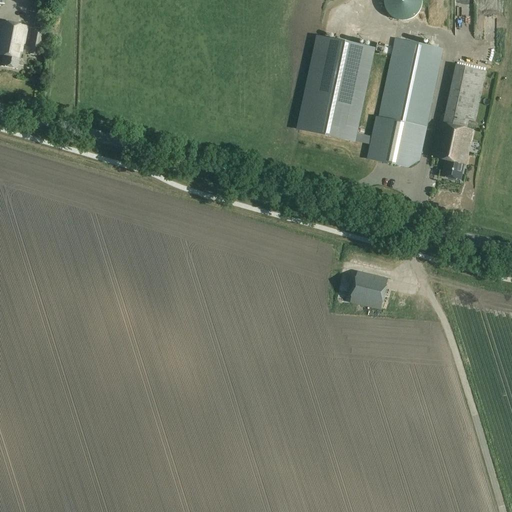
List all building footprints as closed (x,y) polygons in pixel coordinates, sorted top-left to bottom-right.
[(384,0),(384,7),(388,14),(394,20),(402,22),(410,21),(417,17),(422,11),(424,3),(423,0),(384,0)] [(464,31),(478,31),(478,0),(464,0),(464,22),(464,31)] [(45,31),(47,17),(36,14),(34,28),(45,31)] [(22,53),(27,27),(0,21),(0,55),(3,56),(1,67),(16,70),(19,53),(22,53)] [(36,56),(41,33),(34,31),(28,55),(36,56)] [(358,135),(376,49),(317,37),(297,131),(372,146),(369,161),(379,163),(379,160),(385,161),(384,164),(418,171),(444,50),(395,39),(374,138),(358,135)] [(477,123),(487,72),(456,66),(446,117),(441,116),(440,123),(468,128),(470,121),(477,123)] [(466,165),(474,130),(439,123),(431,158),(446,161),(443,178),(453,180),(453,182),(457,183),(458,180),(460,181),(464,165),(466,165)] [(381,310),(388,279),(357,272),(350,303),(381,310)]
